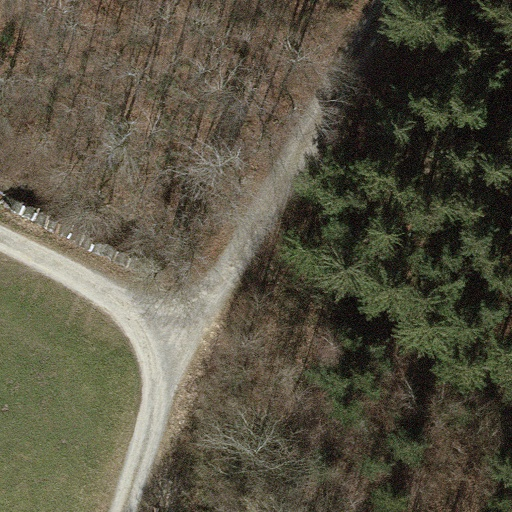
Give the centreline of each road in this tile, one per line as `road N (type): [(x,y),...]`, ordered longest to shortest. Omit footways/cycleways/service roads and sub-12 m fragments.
road 1 (track): [(192,335),(392,0)]
road 2 (track): [(0,236),(192,335)]
road 3 (track): [(192,335),(121,511)]
